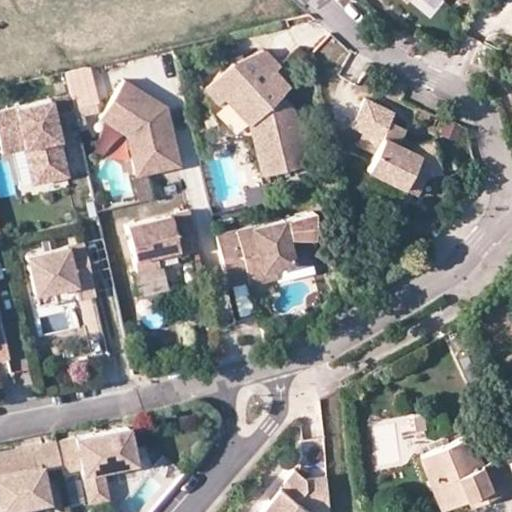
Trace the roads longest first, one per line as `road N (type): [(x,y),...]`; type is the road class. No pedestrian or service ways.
road 1 (residential): [(511,204),(444,277),(340,340),(275,365)]
road 2 (residential): [(317,0),(363,44),(473,104),(511,195)]
road 3 (residential): [(216,384),(0,430)]
